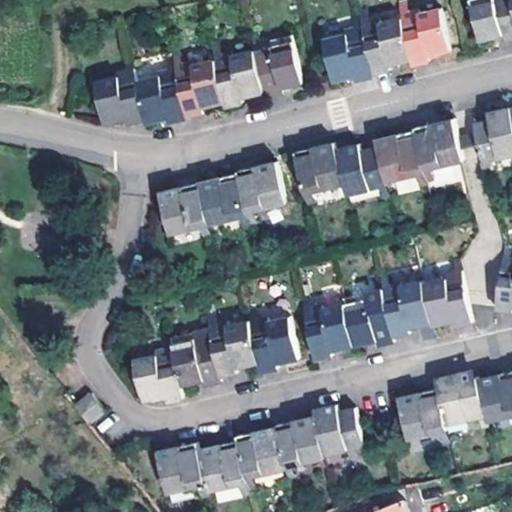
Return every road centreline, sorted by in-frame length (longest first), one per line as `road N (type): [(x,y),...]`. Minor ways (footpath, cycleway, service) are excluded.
road 1 (residential): [(137,164),(117,277),(88,342),(98,374),(133,416),(162,421),(511,341)]
road 2 (residential): [(137,164),(511,72)]
road 3 (residential): [(0,127),(114,151),(137,164)]
